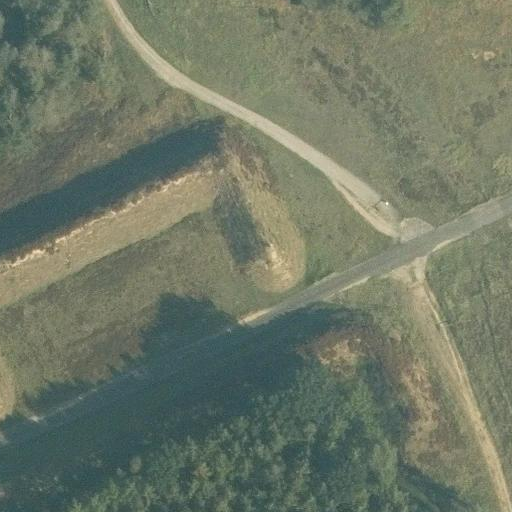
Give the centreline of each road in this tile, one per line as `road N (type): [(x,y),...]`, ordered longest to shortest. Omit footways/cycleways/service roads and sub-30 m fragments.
road 1 (track): [(511,210),(0,450)]
road 2 (track): [(413,256),(387,207),(286,134),(173,76),(113,0)]
road 3 (track): [(507,511),(462,394),(393,266)]
